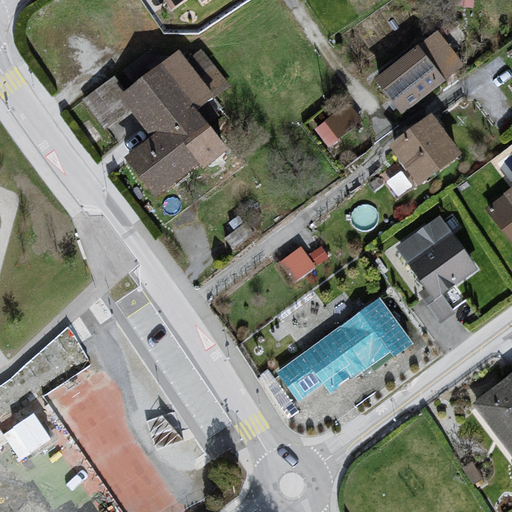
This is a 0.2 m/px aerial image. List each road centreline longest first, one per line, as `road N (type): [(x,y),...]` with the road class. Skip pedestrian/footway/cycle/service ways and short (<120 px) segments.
road 1 (residential): [(272,459),(147,257),(0,67)]
road 2 (residential): [(511,320),(315,465)]
